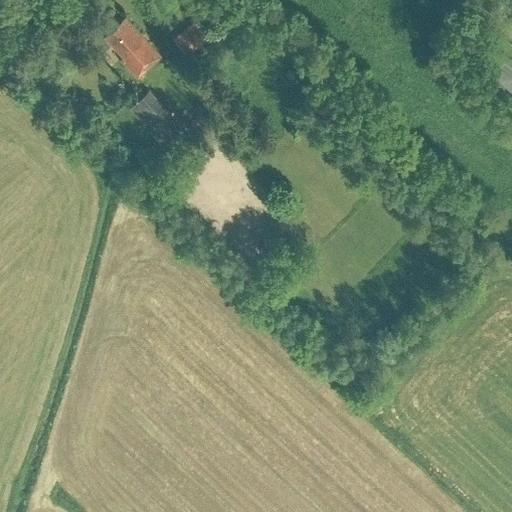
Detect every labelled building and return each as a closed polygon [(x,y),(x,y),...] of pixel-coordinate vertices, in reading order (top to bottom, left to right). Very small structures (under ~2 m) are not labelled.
[(137,77),(161,54),(123,15),(104,34),(124,55),(120,59),(137,77)] [(214,32),(200,15),(172,38),(186,55),(214,32)] [(490,72),(511,93),(511,68),(502,59),(490,72)] [(145,84),(160,97),(170,85),(154,73),(145,84)] [(128,107),(161,143),(174,131),(141,95),(128,107)]
